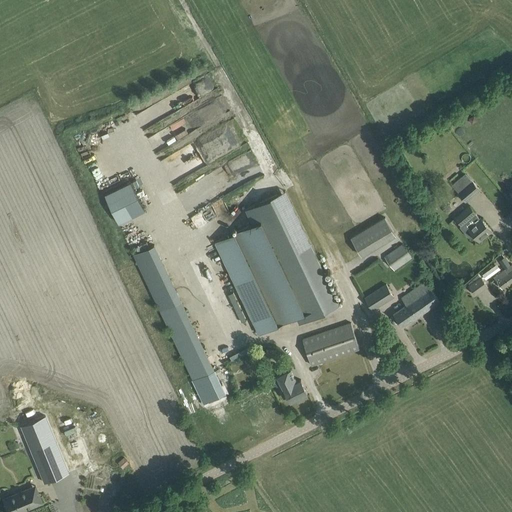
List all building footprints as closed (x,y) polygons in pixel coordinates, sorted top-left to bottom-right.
[(206,166),(174,182),(190,213),(235,191),(230,181),(224,185),(227,192),(223,194),(218,186),(221,185),(219,179),(209,184),(204,175),(209,172),(206,166)] [(458,192),(466,202),(480,190),(466,174),(454,183),(460,190),(458,192)] [(101,194),(115,223),(142,210),(128,181),(101,194)] [(426,185),(422,188),(425,194),(430,192),(426,185)] [(296,315),(300,323),(340,304),(286,190),(245,210),(252,224),(217,241),(259,332),(296,315)] [(491,231),(470,205),(454,218),(460,225),(460,226),(469,237),(471,237),(473,234),(479,241),(491,231)] [(385,216),(358,233),(351,238),(361,255),(368,250),(395,233),(385,216)] [(384,256),(394,270),(412,257),(402,243),(384,256)] [(155,244),(133,255),(204,403),(226,392),(155,244)] [(505,268),(494,276),(502,288),(511,281),(511,263),(511,264),(510,265),(504,257),(499,260),(505,268)] [(497,262),(482,272),(486,278),(501,268),(497,262)] [(109,272),(9,293),(21,347),(97,331),(98,338),(50,348),(58,382),(145,363),(137,325),(131,327),(130,320),(120,322),(109,272)] [(469,284),(470,286),(476,294),(487,286),(480,276),(469,284)] [(394,314),(397,318),(403,326),(440,300),(426,280),(401,297),(406,305),(394,314)] [(386,283),(364,297),(372,309),(394,296),(386,283)] [(350,322),(302,338),(311,365),(360,348),(350,322)] [(231,360),(247,352),(245,347),(228,355),(231,360)] [(301,379),(297,381),(291,369),(273,378),(284,399),(289,396),(291,401),(307,392),(301,379)] [(96,451),(174,433),(166,399),(156,401),(151,375),(82,391),(96,451)] [(45,416),(21,426),(34,457),(36,462),(46,458),(50,467),(40,471),(45,483),(69,473),(45,416)] [(35,484),(3,497),(9,511),(18,511),(42,502),(35,484)]
